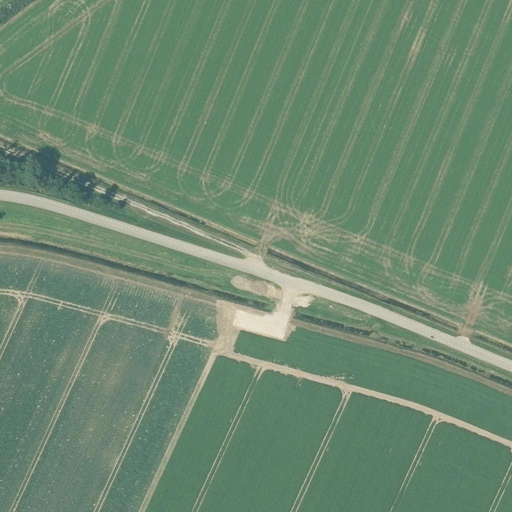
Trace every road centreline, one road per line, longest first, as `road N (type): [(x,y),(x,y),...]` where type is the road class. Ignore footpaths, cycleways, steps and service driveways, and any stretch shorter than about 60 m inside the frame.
road 1 (unclassified): [(0,196),(327,294),(511,367)]
road 2 (track): [(257,262),(0,147)]
